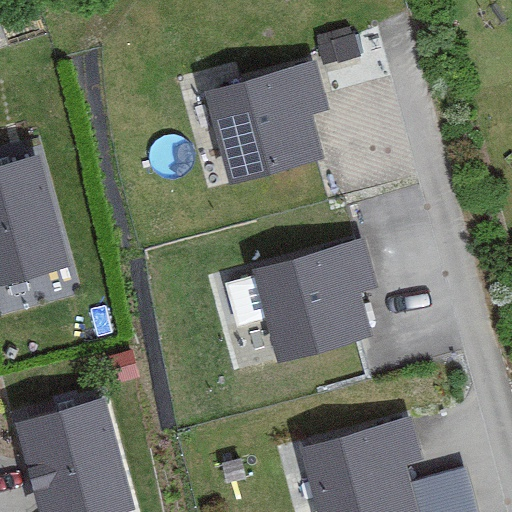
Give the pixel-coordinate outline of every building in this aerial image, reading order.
[(220,183),(314,156),(302,115),(321,109),(307,61),(194,93),(220,183)] [(0,280),(59,264),(30,158),(0,166),(0,280)] [(268,361),(362,333),(350,292),(369,287),(354,239),(242,271),(268,361)] [(93,511),(123,503),(93,398),(8,422),(33,511),(93,511)] [(310,511),(464,511),(454,469),(406,482),(402,467),(416,463),(403,417),(293,446),(310,511)]
